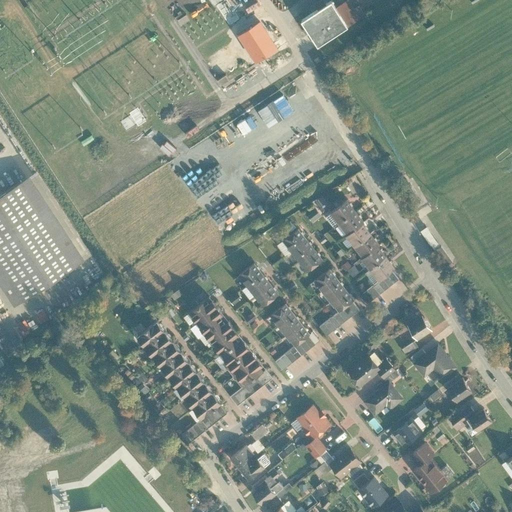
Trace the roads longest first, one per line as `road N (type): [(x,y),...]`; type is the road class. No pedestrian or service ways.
road 1 (residential): [(316,369),(207,454),(245,511)]
road 2 (residential): [(433,279),(316,369)]
road 3 (residential): [(433,279),(511,396)]
road 4 (residential): [(368,170),(433,279)]
road 5 (residential): [(316,369),(396,465)]
